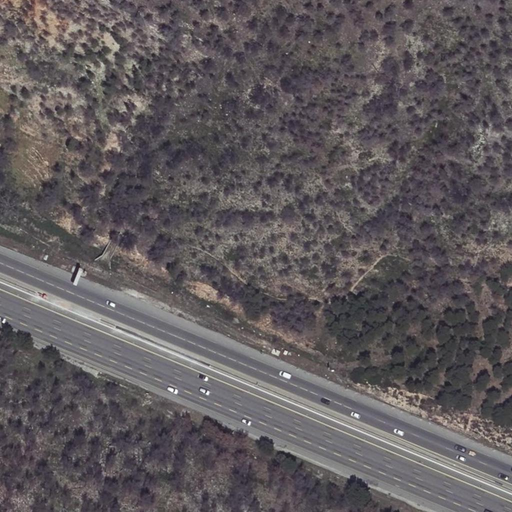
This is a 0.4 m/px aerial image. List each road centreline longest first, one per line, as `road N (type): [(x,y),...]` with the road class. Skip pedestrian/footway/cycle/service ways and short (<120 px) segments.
road 1 (motorway): [(511,475),(0,260)]
road 2 (motorway): [(0,303),(500,508)]
road 3 (track): [(111,278),(0,224)]
